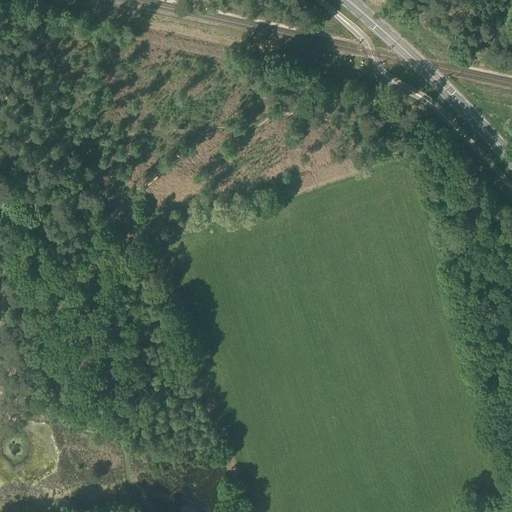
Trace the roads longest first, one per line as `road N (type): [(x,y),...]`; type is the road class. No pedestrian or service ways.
road 1 (primary): [(511,159),(346,0)]
road 2 (track): [(348,25),(367,17),(414,27),(446,46),(511,61)]
